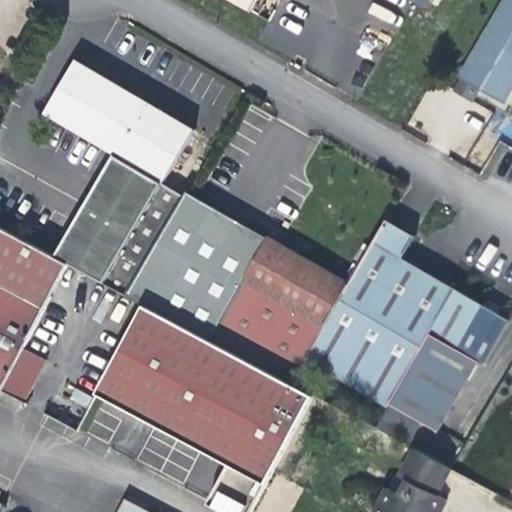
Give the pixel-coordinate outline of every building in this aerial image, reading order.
[(433,0),(229,0),(251,12),(258,0),(415,0),(429,8),(433,0)] [(511,0),(505,0),(460,76),(504,102),(511,88),(511,0)] [(127,295),(185,196),(164,183),(196,130),(77,60),(47,112),(117,153),(56,258),(69,265),(127,295)] [(416,236),(388,219),(351,284),(307,359),(388,406),(389,403),(457,288),(404,258),(416,236)] [(25,348),(69,265),(56,258),(0,228),(0,389),(25,403),(47,360),(25,348)] [(307,359),(351,284),(271,237),(221,321),(193,306),(183,325),(292,384),(307,359)] [(457,288),(389,403),(438,432),(480,361),(485,364),(510,320),(457,288)] [(252,511),(315,396),(292,384),(183,325),(145,305),(98,393),(230,465),(209,504),(224,511),(252,511)] [(434,493),(448,467),(415,450),(401,476),(409,480),(401,495),(388,488),(375,511),(442,511),(449,501),(438,495),(434,493)] [(451,469),(448,467),(434,493),(438,495),(452,469),(451,469)] [(153,511),(127,498),(119,511),(153,511)]
